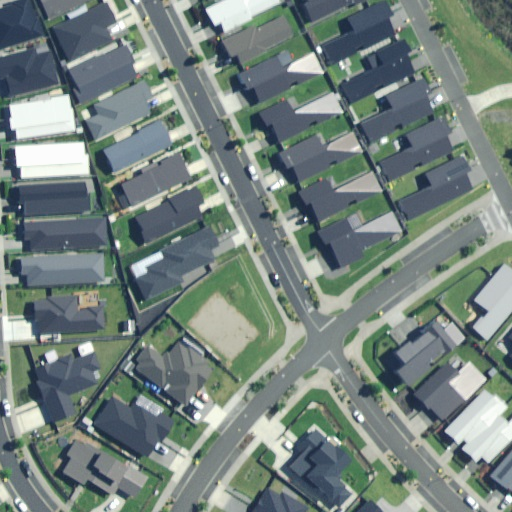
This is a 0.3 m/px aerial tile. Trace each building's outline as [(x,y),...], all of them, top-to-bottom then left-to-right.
[(37,0),(47,18),(82,0),(37,0)] [(216,0),(203,7),(211,23),(217,20),(223,30),(250,17),(249,14),(277,0),(216,0)] [(101,50),(66,68),(75,85),(70,87),(78,103),(135,74),(129,63),(133,61),(124,42),(103,53),(101,50)] [(35,52),(33,45),(0,53),(0,76),(3,76),(8,95),(57,82),(48,48),(35,52)] [(96,113),(84,119),(94,139),(149,112),(143,100),(151,96),(142,78),(91,103),(96,113)] [(48,97),(7,103),(9,116),(7,117),(9,126),(13,126),(15,137),(74,129),(71,106),(68,106),(66,93),(48,95),(48,97)] [(158,119),(100,148),(112,173),(170,144),(158,119)] [(313,133),(276,151),(283,166),(288,164),(297,181),(327,166),(325,161),(332,157),(335,163),(360,150),(350,130),(319,145),(313,133)] [(158,163),(118,183),(130,206),(189,176),(176,150),(156,159),(158,163)] [(83,179),(16,184),(17,202),(21,202),(22,214),(89,210),(87,190),(84,191),(83,179)] [(101,251),(17,255),(18,273),(24,273),(25,284),(103,280),(101,251)] [(400,362),(391,369),(404,384),(426,366),(424,362),(436,352),(439,355),(453,344),(432,318),(419,329),(420,331),(407,342),(404,339),(390,350),(400,362)] [(159,356),(144,345),(134,359),(137,362),(133,368),(159,387),(163,382),(167,385),(163,391),(182,405),(194,389),(195,390),(210,369),(204,365),(207,360),(185,344),(184,346),(175,339),(165,352),(163,350),(159,356)] [(445,360),(410,393),(426,410),(429,407),(440,419),(483,378),(467,361),(456,372),(445,360)] [(482,388),(442,430),(457,444),(462,439),(464,441),(459,447),(475,462),(480,457),(487,463),(511,436),(511,415),(506,423),(498,415),(506,406),(494,394),(491,397),(482,388)] [(127,408),(109,396),(92,425),(145,457),(155,440),(158,442),(172,420),(157,411),(154,416),(131,402),(127,408)] [(511,448),(489,475),(504,488),(506,486),(511,490),(511,448)]
